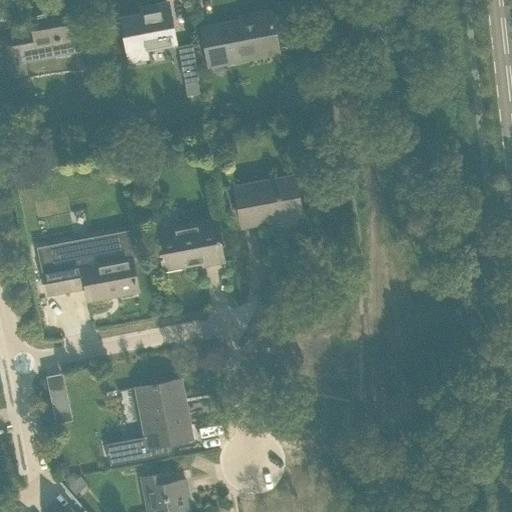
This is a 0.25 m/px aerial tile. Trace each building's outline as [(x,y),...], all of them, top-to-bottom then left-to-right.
[(0,37),(0,55),(4,78),(26,74),(22,52),(37,49),(36,45),(70,38),(64,7),(29,14),(32,31),(0,37)] [(120,18),(124,38),(129,62),(148,59),(147,48),(174,43),(167,9),(120,18)] [(283,11),(274,13),(275,20),(285,19),(283,11)] [(201,29),(205,48),(209,66),(249,58),(248,52),(276,47),(273,32),(269,12),(251,15),(252,19),(201,29)] [(199,81),(192,44),(177,47),(184,84),(196,81),(199,81)] [(196,81),(184,84),(186,95),(198,93),(196,81)] [(220,103),(220,118),(232,118),(233,103),(220,103)] [(117,160),(102,164),(105,177),(120,174),(117,160)] [(31,171),(16,174),(18,186),(22,185),(29,183),(32,178),(31,171)] [(237,207),(241,226),(301,215),(297,195),(293,176),(234,187),(237,207)] [(156,235),(163,270),(202,262),(203,266),(222,262),(219,243),(214,219),(190,224),(190,228),(156,235)] [(136,291),(130,259),(137,257),(132,231),(38,249),(41,266),(47,295),(85,287),(87,300),(136,291)] [(69,371),(49,374),(54,422),(74,420),(69,371)] [(191,438),(180,379),(134,388),(138,408),(144,437),(121,442),(123,450),(107,453),(109,465),(167,454),(165,443),(191,438)] [(62,463),(56,464),(58,476),(64,474),(67,474),(65,463),(62,463)] [(149,495),(151,511),(186,511),(186,509),(183,510),(180,495),(187,494),(184,479),(167,483),(165,473),(141,477),(145,496),(149,495)] [(79,476),(68,486),(75,494),(86,484),(79,476)]
